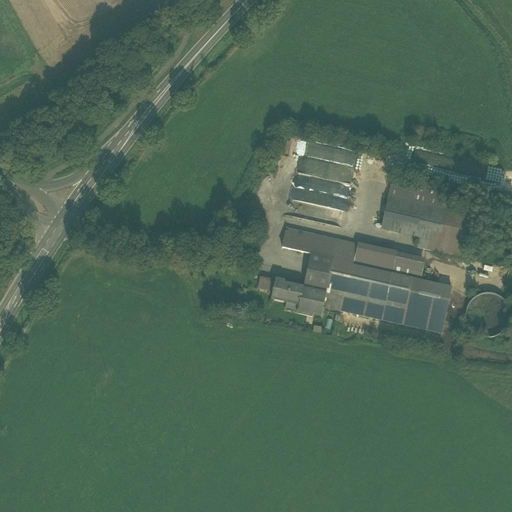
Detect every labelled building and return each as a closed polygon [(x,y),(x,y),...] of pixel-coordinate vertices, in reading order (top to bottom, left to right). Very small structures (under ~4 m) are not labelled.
[(355,151),(303,140),(300,155),(352,166),(355,151)] [(352,166),(300,155),(296,173),(348,184),(352,166)] [(348,184),(296,173),(293,186),(345,197),(348,184)] [(391,182),(388,198),(446,211),(447,208),(450,196),(391,182)] [(345,197),(293,186),(290,200),(342,211),(345,197)] [(447,211),(446,211),(388,198),(381,230),(420,239),(421,231),(441,236),(447,211)] [(342,211),(290,200),(287,217),(338,228),(342,211)] [(441,236),(437,253),(437,254),(467,260),(477,215),(447,208),(446,211),(447,211),(441,236)] [(286,229),(285,236),(296,238),(298,232),(286,229)] [(417,248),(437,253),(441,236),(421,231),(420,239),(417,248)] [(311,255),(317,257),(321,237),(298,232),(296,238),(285,236),(282,249),(311,255)] [(337,241),(321,237),(317,257),(311,255),(304,288),(312,290),(312,292),(325,295),(337,241)] [(323,308),(402,326),(413,280),(352,266),(357,245),(337,241),(325,295),(323,308)] [(420,282),(425,261),(357,245),(352,266),(413,280),(420,282)] [(273,293),(275,281),(260,278),(258,289),(273,293)] [(420,282),(413,280),(402,326),(441,334),(452,289),(420,282)] [(298,312),(313,315),(321,317),(323,308),(325,295),(312,292),(312,290),(304,288),(303,288),(303,289),(290,286),(290,285),(284,284),(284,283),(276,281),(275,281),(273,293),(271,300),(286,304),(285,310),(298,313),(298,312)] [(491,338),(500,334),(507,326),(510,316),(507,305),(500,298),(490,294),(480,295),(471,301),(466,311),(466,321),(471,331),(480,337),(491,338)]
